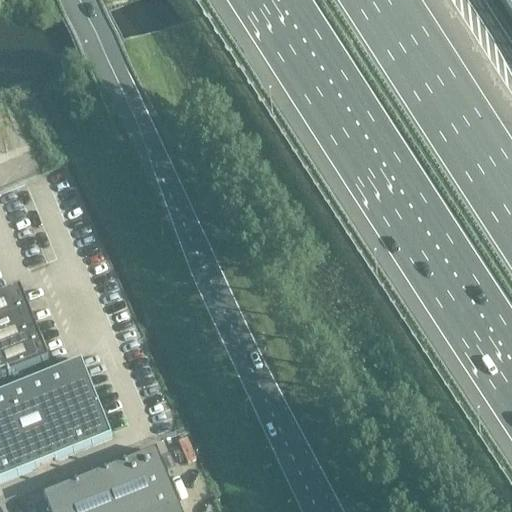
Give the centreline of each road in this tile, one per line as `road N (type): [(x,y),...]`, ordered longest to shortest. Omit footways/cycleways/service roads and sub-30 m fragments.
road 1 (motorway): [(87,0),(325,511)]
road 2 (motorway): [(277,0),(511,362)]
road 3 (unknown): [(0,491),(119,441),(135,419),(31,201)]
road 4 (motorway): [(511,205),(382,0)]
